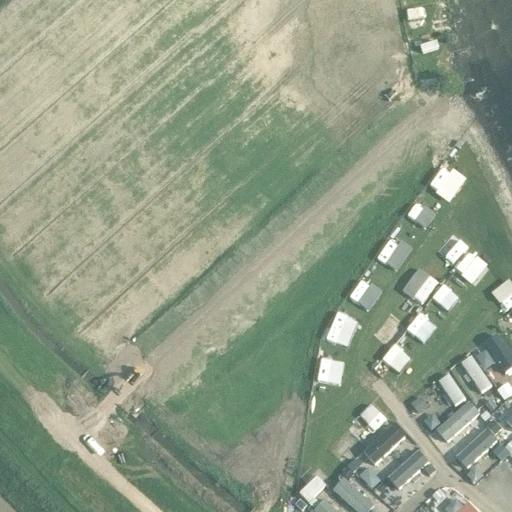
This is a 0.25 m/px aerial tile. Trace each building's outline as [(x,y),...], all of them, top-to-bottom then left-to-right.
[(396,27),(413,23),(410,11),(393,14),(396,27)] [(407,81),(407,101),(430,101),(430,81),(407,81)] [(417,191),(427,197),(438,178),(428,172),(417,191)] [(374,270),(385,251),(375,245),(365,265),(374,270)] [(460,288),(475,270),(446,245),(431,264),(460,288)] [(416,280),(401,303),(411,310),(426,287),(416,280)] [(427,308),(439,295),(431,288),(420,301),(427,308)] [(503,294),(487,309),(494,317),(510,302),(503,294)] [(409,342),(422,333),(411,318),(398,327),(409,342)] [(484,341),(465,354),(474,367),(481,362),(493,379),(505,370),(484,341)] [(382,370),(389,354),(379,350),(372,366),(382,370)] [(469,401),(480,392),(457,360),(445,369),(469,401)] [(309,361),(304,387),(326,391),(331,364),(309,361)] [(501,379),(490,386),(497,396),(508,389),(501,379)] [(414,392),(404,399),(411,409),(421,402),(414,392)] [(485,395),(478,400),(484,407),(490,401),(485,395)] [(435,446),(465,420),(456,410),(426,436),(435,446)] [(507,436),(511,430),(511,412),(498,426),(507,436)] [(489,413),(479,422),(488,431),(497,422),(489,413)] [(473,415),(465,421),(472,429),(479,422),(473,415)] [(363,437),(376,424),(369,417),(356,430),(363,437)] [(505,436),(498,443),(502,448),(510,441),(505,436)] [(494,440),(485,447),(494,457),(502,449),(494,440)] [(349,454),(341,461),(346,466),(354,459),(349,454)] [(471,460),(463,468),(471,477),(479,469),(471,460)] [(422,462),(414,469),(420,476),(428,469),(422,462)] [(340,463),(334,469),(342,476),(347,470),(340,463)] [(494,492),(508,480),(501,472),(487,485),(494,492)] [(366,490),(380,507),(390,498),(376,481),(366,490)] [(432,485),(425,492),(429,497),(437,490),(432,485)] [(337,511),(356,511),(357,511),(332,486),(322,497),(337,511)] [(446,511),(468,511),(472,508),(462,498),(453,506),(446,511)]
